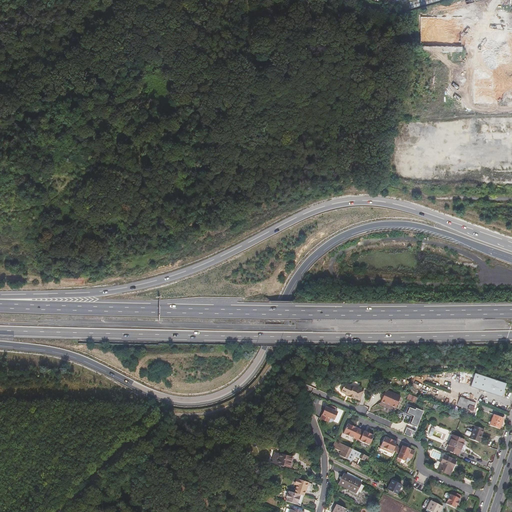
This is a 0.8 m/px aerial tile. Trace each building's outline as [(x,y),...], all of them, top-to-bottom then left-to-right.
[(475,31),(474,101),(501,101),(501,86),(511,86),(511,30),(506,30),(506,11),(456,10),(456,16),(421,16),(421,46),(450,47),(450,50),(463,51),(463,30),(475,31)] [(468,371),(461,371),(460,383),(464,383),(465,375),(474,377),(475,373),(468,371)] [(502,397),(506,383),(475,373),(474,377),(471,387),(502,397)] [(360,401),(364,392),(359,389),(354,387),(353,388),(347,385),(345,386),(344,388),(342,389),(341,391),(342,393),(347,395),(350,396),(350,397),(354,399),(355,398),(360,401)] [(395,409),(400,397),(386,391),(380,403),(395,409)] [(421,399),(409,394),(407,400),(426,407),(427,405),(420,402),(421,399)] [(460,398),(459,401),(458,405),(457,405),(473,411),(476,404),(460,398)] [(326,407),(322,417),(330,421),(331,419),(335,420),(338,412),(335,411),(336,408),(331,405),(330,409),(326,407)] [(417,426),(423,411),(413,407),(412,408),(408,407),(406,412),(414,415),(411,423),(417,426)] [(490,426),(500,429),(504,419),(494,415),(490,426)] [(373,437),(348,424),(343,434),(369,446),(373,437)] [(479,443),(485,430),(475,426),(470,439),(479,443)] [(407,428),(404,435),(410,437),(413,431),(407,428)] [(453,436),(449,445),(447,450),(459,455),(465,441),(453,436)] [(398,441),(394,439),(393,442),(385,438),(381,446),(396,453),(398,449),(398,448),(395,446),(398,441)] [(352,449),(337,442),(334,449),(343,453),(341,456),(352,462),(355,456),(367,462),(369,458),(352,449)] [(396,453),(381,446),(380,449),(392,455),(393,452),(396,454),(396,453)] [(410,460),(411,460),(415,452),(402,447),(401,450),(398,449),(396,453),(407,458),(410,460)] [(396,454),(395,455),(398,456),(396,461),(400,462),(401,461),(405,463),(405,462),(407,458),(396,453),(396,454)] [(292,458),(274,454),(272,464),(290,468),(292,458)] [(441,463),(438,470),(450,475),(456,462),(455,461),(456,461),(445,455),(441,463)] [(361,483),(362,480),(348,473),(346,476),(361,483)] [(361,483),(346,476),(344,474),(339,484),(344,487),(356,493),(361,484),(361,483)] [(388,490),(397,495),(402,485),(392,480),(388,490)] [(308,489),(309,490),(311,484),(300,481),(298,486),(299,486),(308,489)] [(356,493),(344,487),(344,488),(357,495),(359,492),(362,485),(361,484),(356,493)] [(305,498),(308,489),(299,486),(296,494),(302,497),(305,498)] [(450,497),(460,501),(462,496),(453,491),(451,495),(450,497)] [(296,494),(290,493),(289,495),(287,498),(288,499),(287,502),(298,506),(302,497),(296,494)] [(446,504),(456,509),(460,501),(450,497),(449,499),(446,504)] [(427,510),(432,511),(438,511),(440,510),(442,510),(443,507),(431,501),(427,510)]
